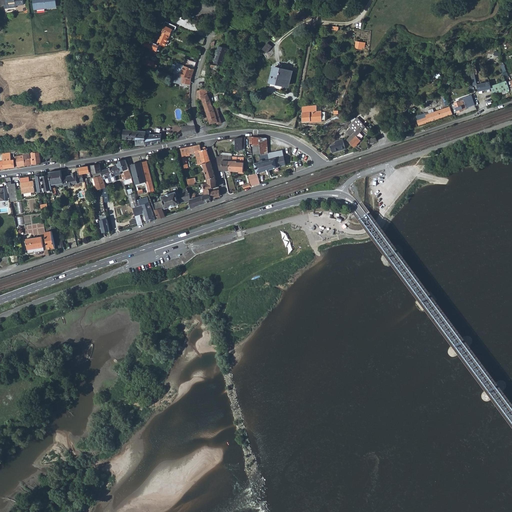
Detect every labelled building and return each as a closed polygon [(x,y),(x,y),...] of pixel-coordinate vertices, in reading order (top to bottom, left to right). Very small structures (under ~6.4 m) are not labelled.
[(0,0),(0,4),(4,4),(5,8),(16,7),(16,6),(23,5),(22,0),(0,0)] [(32,0),(33,9),(57,7),(55,0),(32,0)] [(291,16),(299,10),(295,7),(294,8),(288,12),(291,16)] [(176,27),(165,22),(163,26),(165,26),(157,43),(165,47),(172,30),(173,31),(174,30),(176,27)] [(199,36),(197,43),(199,44),(203,45),(205,38),(202,37),(199,36)] [(159,45),(143,40),(142,45),(152,49),(157,51),(157,50),(159,51),(161,46),(158,45),(159,45)] [(223,58),(225,53),(226,53),(228,48),(219,45),(218,51),(215,62),(225,65),(226,59),(223,58)] [(273,53),(269,47),(265,51),(270,57),(273,53)] [(499,60),(490,55),(488,59),(492,61),(491,64),(494,65),(495,63),(498,64),(499,60)] [(184,58),(182,64),(195,68),(197,63),(184,58)] [(184,66),(181,75),(183,76),(191,78),(194,69),(188,67),(184,66)] [(290,78),(291,71),(274,67),(270,87),(280,89),(281,84),(287,86),(289,78),(290,78)] [(183,76),(182,82),(191,84),(191,78),(183,76)] [(510,89),(507,81),(490,86),(493,95),(510,89)] [(208,94),(202,95),(202,96),(202,98),(211,123),(217,122),(218,123),(219,124),(222,123),(216,105),(216,104),(212,106),(208,94)] [(464,100),(466,108),(476,105),(472,95),(463,98),(464,100)] [(459,102),(452,104),(455,114),(464,111),(463,109),(466,108),(464,100),(459,102)] [(322,119),(321,112),(321,111),(317,112),(316,105),(303,107),(304,121),(311,120),(322,119)] [(452,114),(450,106),(443,109),(439,110),(434,112),(429,113),(426,115),(427,117),(417,120),(419,125),(452,114)] [(326,121),(325,111),(321,112),(322,119),(311,120),(311,122),(326,121)] [(197,133),(195,124),(193,118),(187,119),(188,125),(182,127),(184,138),(197,133)] [(349,136),(362,123),(357,118),(349,126),(350,128),(346,132),(349,136)] [(370,131),(362,123),(349,136),(346,139),(354,147),(360,141),(359,140),(356,136),(360,132),(362,130),(367,134),(370,131)] [(123,129),(123,138),(137,139),(136,145),(144,144),(144,145),(161,142),(162,134),(145,135),(146,131),(123,129)] [(261,154),(264,154),(268,153),(266,138),(260,138),(254,137),(252,137),(248,137),(250,144),(252,144),(253,145),(259,144),(261,154)] [(346,149),(342,139),(335,142),(335,144),(330,146),(332,153),(346,149)] [(200,144),(180,149),(184,166),(185,168),(188,168),(186,156),(190,156),(190,154),(196,153),(200,151),(203,164),(210,161),(209,156),(206,149),(206,148),(205,147),(201,148),(200,144)] [(253,145),(253,155),(261,154),(259,144),(253,145)] [(15,156),(16,167),(25,166),(34,164),(31,148),(22,148),(23,155),(15,156)] [(31,148),(34,164),(41,163),(39,149),(31,148)] [(68,150),(70,160),(79,159),(79,157),(78,150),(78,149),(68,150)] [(255,164),(257,173),(286,165),(283,156),(284,156),(282,150),(268,153),(264,154),(265,159),(259,160),(259,162),(255,164)] [(2,153),(3,158),(4,168),(15,167),(14,159),(11,160),(10,153),(2,153)] [(220,156),(217,157),(217,160),(219,167),(219,170),(223,170),(228,170),(229,161),(232,161),(232,156),(222,155),(220,155),(220,156)] [(229,161),(228,170),(230,170),(243,171),(243,162),(237,162),(237,157),(232,156),(232,161),(229,161)] [(126,159),(117,161),(118,165),(121,174),(122,179),(123,181),(132,178),(130,173),(127,165),(126,159)] [(146,182),(148,193),(154,191),(147,161),(142,162),(141,162),(146,182)] [(203,164),(208,179),(215,177),(210,161),(203,164)] [(141,162),(131,165),(136,184),(137,186),(142,184),(143,189),(138,191),(139,195),(148,193),(146,182),(141,162)] [(100,164),(92,165),(93,173),(94,175),(94,177),(102,175),(101,170),(100,164)] [(118,165),(101,170),(102,175),(103,175),(104,179),(121,174),(118,165)] [(79,167),(75,168),(76,174),(76,173),(75,172),(72,173),(72,175),(63,177),(64,184),(64,185),(69,184),(70,185),(74,184),(74,183),(78,182),(78,183),(84,182),(83,173),(80,174),(79,167)] [(64,184),(63,177),(61,170),(49,172),(49,174),(52,189),(53,195),(56,195),(55,186),(64,184)] [(40,173),(36,174),(39,191),(44,191),(41,176),(40,173)] [(41,176),(44,191),(52,189),(49,174),(41,176)] [(104,179),(106,183),(122,179),(121,174),(104,179)] [(252,183),(253,187),(260,184),(257,174),(248,176),(251,184),(252,183)] [(94,177),(92,177),(96,190),(102,188),(106,187),(106,183),(104,179),(103,175),(102,175),(94,177)] [(10,177),(5,178),(6,182),(9,193),(16,191),(15,183),(11,184),(11,181),(10,177)] [(215,177),(208,179),(209,183),(205,184),(205,190),(209,189),(209,188),(216,187),(215,177)] [(21,183),(22,193),(35,192),(33,181),(21,183)] [(203,195),(205,203),(211,201),(209,189),(205,190),(205,184),(203,183),(204,192),(200,193),(201,196),(203,195)] [(209,189),(211,201),(217,199),(216,197),(220,196),(219,189),(219,187),(216,187),(209,188),(209,189)] [(162,200),(152,203),(155,210),(162,208),(163,209),(166,208),(166,209),(180,203),(185,201),(186,202),(190,200),(191,199),(190,194),(190,192),(189,193),(186,189),(178,191),(161,196),(162,200)] [(16,191),(9,193),(11,201),(14,201),(14,197),(17,196),(16,191)] [(135,193),(128,194),(133,207),(136,216),(138,225),(138,226),(143,224),(140,214),(143,213),(143,214),(145,213),(147,222),(155,220),(152,209),(150,203),(148,199),(148,198),(147,198),(145,198),(140,199),(138,200),(139,202),(137,203),(137,200),(136,198),(135,193)] [(190,200),(191,208),(205,203),(203,195),(201,196),(196,197),(195,193),(190,194),(191,199),(190,200)] [(165,216),(163,209),(162,208),(155,210),(158,219),(165,216)] [(107,219),(101,220),(103,232),(110,231),(107,219)] [(45,232),(48,248),(55,247),(52,231),(45,232)] [(26,239),(27,250),(43,247),(42,237),(26,239)]
